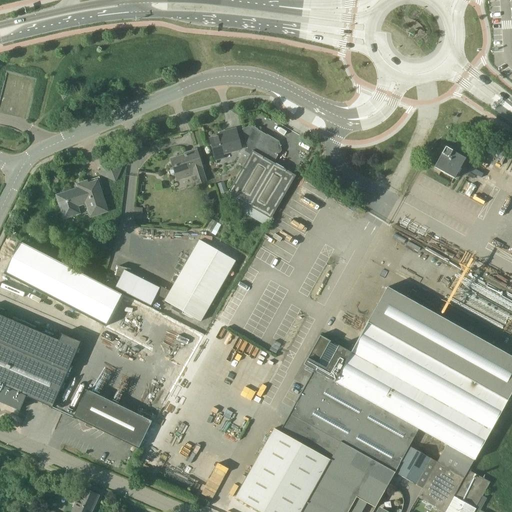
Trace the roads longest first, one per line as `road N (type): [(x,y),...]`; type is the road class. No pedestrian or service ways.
road 1 (unclassified): [(20,166),(52,144),(205,79),(259,79),(339,117)]
road 2 (unclassified): [(173,511),(0,438)]
road 3 (unknown): [(131,111),(132,246),(170,268)]
road 4 (secondary): [(135,15),(290,28)]
road 5 (secondary): [(0,40),(135,15)]
road 6 (secondary): [(135,0),(0,25)]
